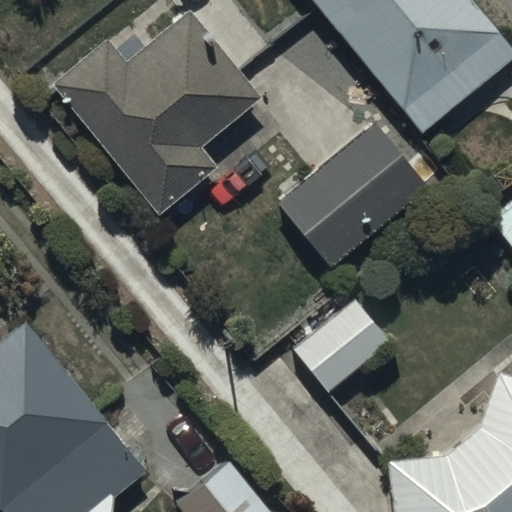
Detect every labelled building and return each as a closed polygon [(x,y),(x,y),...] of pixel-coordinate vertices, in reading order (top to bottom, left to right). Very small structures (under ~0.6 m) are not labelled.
[(511,39),(480,0),(319,0),(428,134),(511,66),(511,39)] [(108,37),(49,84),(160,221),(221,172),(206,153),(265,105),(189,13),(128,62),(108,37)] [(372,107),(270,188),(326,257),(428,176),(372,107)] [(511,193),(494,209),(511,230),(511,193)] [(353,285),(286,334),(323,383),(389,333),(353,285)] [(0,501),(9,511),(101,511),(124,493),(114,482),(146,455),(17,301),(0,315),(0,501)] [(389,460),(394,511),(511,511),(511,375),(497,371),(482,420),(447,454),(389,460)] [(276,511),(224,447),(169,490),(186,511),(276,511)]
